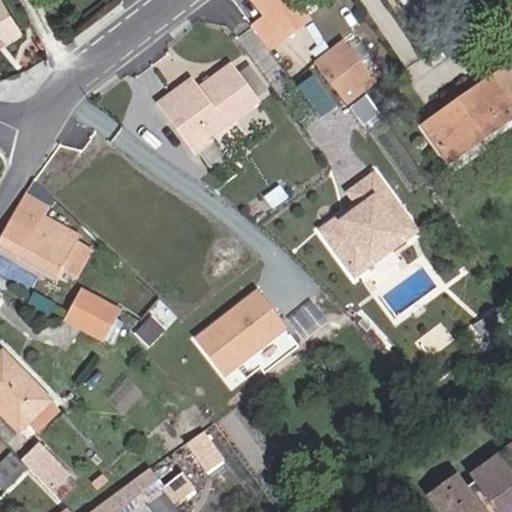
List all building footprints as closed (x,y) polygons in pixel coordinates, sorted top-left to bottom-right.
[(309,18),(295,0),(255,0),(269,18),(255,29),(269,48),(309,18)] [(0,42),(18,31),(0,1),(0,42)] [(367,85),(339,49),(319,65),(346,101),(367,85)] [(189,77),(154,102),(190,154),(209,141),(206,136),(256,102),(230,63),(196,87),(189,77)] [(511,82),(503,70),(484,83),(511,121),(511,120),(511,82)] [(313,73),(298,84),(321,116),(336,105),(313,73)] [(484,83),(446,109),(473,147),(511,121),(484,83)] [(377,111),(367,96),(352,109),(363,122),(377,111)] [(473,147),(446,109),(421,126),(448,164),(473,147)] [(373,175),(349,193),(360,208),(351,216),(348,212),(320,233),(355,278),(406,240),(382,209),(393,200),(373,175)] [(50,204),(25,191),(0,238),(0,245),(57,277),(79,234),(45,213),(50,204)] [(393,200),(382,209),(406,240),(416,232),(393,200)] [(118,311),(82,291),(66,320),(102,339),(118,311)] [(224,374),(283,328),(255,293),(196,339),(224,374)] [(471,328),(487,350),(510,335),(494,312),(471,328)] [(3,353),(0,356),(0,358),(13,372),(17,368),(3,353)] [(13,372),(0,358),(0,413),(19,432),(26,425),(34,434),(58,411),(17,368),(13,372)] [(224,460),(203,432),(187,444),(207,472),(224,460)] [(53,491),(68,476),(39,447),(24,462),(53,491)] [(24,469),(10,455),(0,465),(0,487),(2,490),(24,469)] [(511,456),(511,455),(501,463),(511,476),(511,456)] [(511,511),(511,476),(501,463),(496,457),(470,478),(475,483),(498,511),(481,511),(465,491),(455,480),(429,501),(437,511),(511,511)] [(97,493),(109,485),(101,474),(91,483),(97,493)] [(76,485),(68,476),(53,491),(61,499),(76,485)] [(162,491),(171,502),(191,488),(182,477),(162,491)] [(138,511),(148,505),(132,483),(93,511),(69,511),(67,511),(138,511)] [(498,511),(475,483),(465,491),(481,511),(498,511)]
